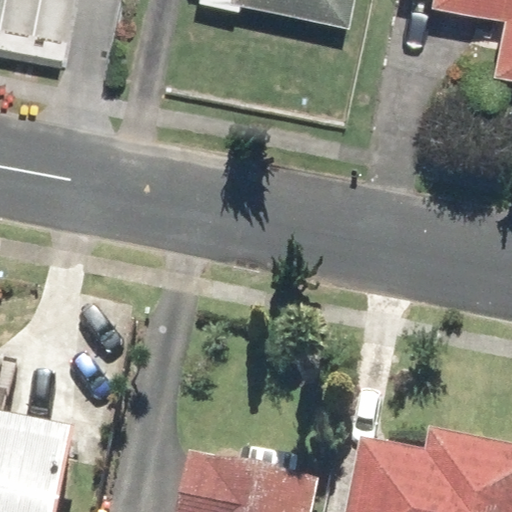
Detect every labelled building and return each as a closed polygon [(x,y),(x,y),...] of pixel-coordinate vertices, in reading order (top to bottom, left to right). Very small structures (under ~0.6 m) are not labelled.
[(345,0),(273,0),(343,13),(345,0)] [(472,66),(511,73),(511,0),(411,0),(482,13),(472,66)] [(0,427),(0,511),(81,511),(94,446),(0,427)] [(511,511),(511,470),(375,444),(361,511),(511,511)] [(320,511),(325,487),(212,465),(203,511),(320,511)]
